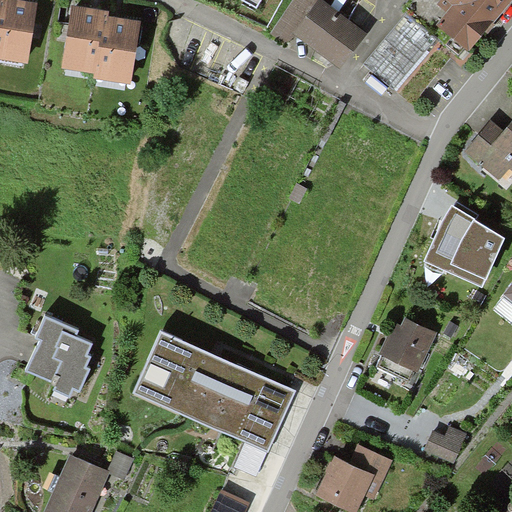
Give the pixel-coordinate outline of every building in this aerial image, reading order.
[(0,61),(26,66),(38,5),(15,0),(14,0),(2,0),(0,15),(0,61)] [(260,0),(239,0),(256,9),(260,0)] [(317,1),(318,0),(289,0),(269,38),(285,45),(287,40),(333,70),(349,50),(361,35),(317,1)] [(462,55),(504,0),(433,0),(432,2),(445,12),(430,30),(462,55)] [(95,68),(105,19),(108,8),(96,5),(75,1),(62,61),(95,68)] [(397,89),(439,42),(408,14),(366,61),(397,89)] [(92,79),(126,86),(139,26),(117,21),(105,19),(95,68),(92,79)] [(511,168),(511,123),(506,130),(491,118),(465,151),(500,179),(510,167),(511,168)] [(482,284),(506,234),(454,206),(438,230),(427,258),(482,284)] [(511,277),(502,290),(511,298),(511,277)] [(84,367),(93,345),(76,338),(79,332),(44,318),(34,341),(40,343),(28,373),(57,385),(53,395),(71,403),(76,390),(84,393),(93,371),(84,367)] [(421,372),(438,337),(401,320),(395,333),(385,355),(421,372)] [(291,381),(159,323),(129,390),(261,448),(291,381)] [(354,511),(362,495),(372,499),(389,459),(354,444),(347,462),(342,460),(333,456),(315,497),(349,511),(354,511)] [(92,511),(99,496),(109,473),(72,457),(48,511),(92,511)] [(208,511),(236,511),(243,497),(218,487),(208,511)]
